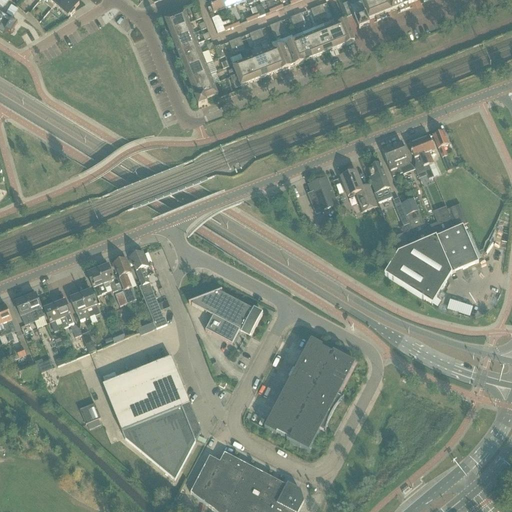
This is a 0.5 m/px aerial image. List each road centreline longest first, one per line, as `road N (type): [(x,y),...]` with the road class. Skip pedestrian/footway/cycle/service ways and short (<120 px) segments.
road 1 (secondary): [(0,96),(389,335),(511,385)]
road 2 (secondary): [(511,359),(390,320),(0,85)]
road 3 (residential): [(139,19),(178,111),(197,124),(357,61),(379,41),(482,0)]
road 4 (unclassified): [(169,223),(502,87)]
road 5 (unclassified): [(290,307),(231,419),(295,470),(310,474),(334,456),(374,383),(376,364)]
road 6 (residential): [(0,290),(166,224)]
road 7 (unclassified): [(290,307),(188,253),(166,224)]
